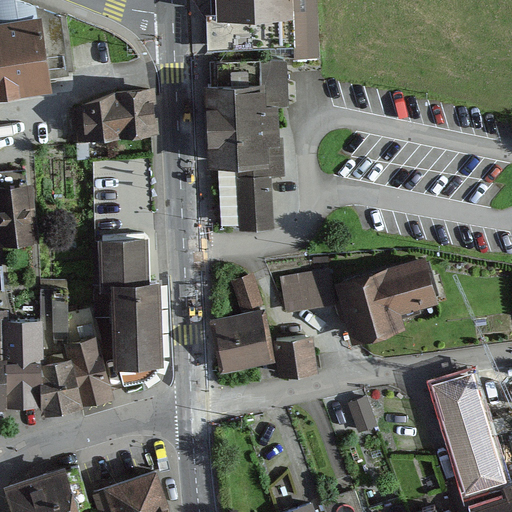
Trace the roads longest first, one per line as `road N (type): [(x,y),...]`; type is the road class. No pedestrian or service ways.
road 1 (primary): [(172,15),(191,408)]
road 2 (residential): [(511,349),(191,408)]
road 3 (residential): [(191,408),(45,443),(0,471)]
